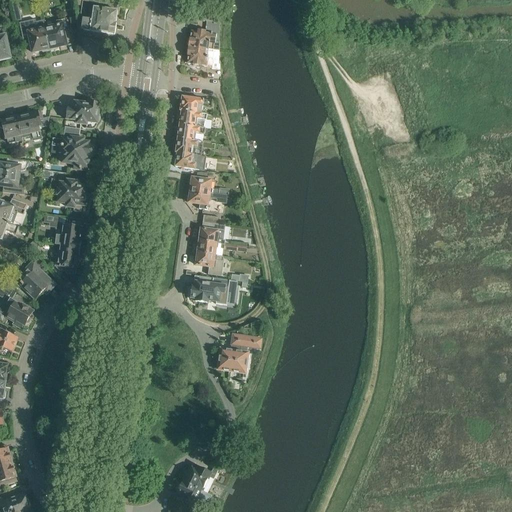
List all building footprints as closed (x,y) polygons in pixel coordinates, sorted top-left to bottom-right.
[(84,31),(115,35),(116,24),(117,12),(116,12),(117,6),(122,4),(122,0),(80,0),(81,1),(83,1),(81,15),(93,16),(93,21),(85,20),(84,31)] [(17,2),(12,3),(15,20),(20,19),(17,2)] [(50,51),(57,50),(58,48),(67,46),(63,31),(69,30),(66,19),(56,22),(57,26),(45,29),(50,51)] [(33,53),(42,51),(43,53),(50,51),(45,29),(44,20),(43,20),(43,21),(36,22),(35,20),(19,23),(23,40),(30,38),(33,53)] [(0,60),(10,58),(4,29),(0,30),(0,60)] [(188,41),(188,45),(189,46),(189,48),(213,51),(220,52),(220,45),(216,44),(216,43),(218,35),(206,34),(206,32),(198,31),(198,32),(193,31),(193,32),(192,32),(191,39),(190,39),(190,40),(188,41)] [(187,50),(187,54),(187,56),(188,57),(187,64),(193,65),(193,66),(201,67),(201,66),(207,66),(207,67),(211,67),(212,60),(213,51),(189,48),(188,49),(187,50)] [(181,110),(180,111),(207,115),(202,114),(203,106),(211,107),(212,102),(182,97),(182,103),(179,105),(179,108),(181,110)] [(68,106),(66,120),(76,121),(76,124),(81,125),(86,125),(86,129),(91,129),(92,129),(93,129),(94,129),(94,128),(95,128),(96,127),(96,126),(96,125),(97,124),(98,122),(99,123),(99,122),(100,121),(100,120),(100,119),(100,118),(100,117),(100,116),(98,116),(100,104),(89,103),(89,105),(89,107),(81,106),(79,103),(76,103),(74,104),(74,106),(68,106)] [(206,121),(207,115),(180,111),(180,112),(182,112),(181,118),(179,119),(178,123),(180,125),(205,129),(204,129),(205,121),(206,121)] [(27,114),(17,116),(22,136),(23,141),(23,139),(32,137),(33,140),(41,138),(39,132),(38,127),(39,127),(41,126),(40,121),(43,121),(42,120),(41,113),(27,116),(27,114)] [(0,127),(0,128),(1,129),(2,129),(3,129),(6,140),(7,140),(8,143),(9,144),(23,141),(22,136),(17,116),(4,119),(4,121),(2,122),(1,122),(1,123),(0,123),(0,127)] [(208,129),(205,129),(180,125),(179,132),(177,133),(176,137),(178,139),(215,144),(195,141),(196,134),(207,135),(208,129)] [(53,139),(52,147),(61,148),(60,155),(62,156),(62,163),(69,164),(74,165),(73,169),(84,171),(89,172),(91,158),(94,157),(95,155),(96,150),(95,148),(94,147),(88,146),(89,143),(83,143),(84,140),(79,139),(80,134),(80,131),(65,129),(65,132),(64,140),(53,139)] [(176,153),(199,156),(201,157),(203,148),(214,150),(215,144),(178,139),(177,145),(175,147),(174,151),(176,152),(176,153)] [(198,164),(199,156),(176,153),(177,154),(175,156),(174,160),(176,162),(175,167),(195,170),(200,170),(201,165),(198,164)] [(6,165),(0,164),(0,175),(19,178),(19,172),(25,171),(29,162),(7,159),(6,165)] [(18,184),(19,178),(0,175),(0,186),(3,187),(3,193),(24,196),(25,195),(24,195),(23,186),(18,184)] [(190,181),(189,185),(191,187),(191,191),(219,195),(219,190),(214,190),(211,189),(212,182),(206,181),(197,180),(192,179),(192,180),(190,181)] [(55,190),(54,195),(53,202),(67,204),(67,207),(74,208),(73,212),(83,213),(84,207),(86,207),(88,204),(89,199),(87,195),(86,195),(87,188),(78,186),(78,183),(68,182),(52,180),(50,190),(55,190)] [(188,197),(187,201),(189,202),(189,203),(200,205),(199,210),(207,211),(209,198),(217,200),(217,203),(226,204),(227,196),(223,195),(219,195),(191,191),(190,196),(188,197)] [(0,220),(8,224),(12,225),(16,216),(17,212),(23,215),(27,206),(12,200),(10,205),(0,201),(0,220)] [(204,216),(203,223),(219,225),(220,218),(204,216)] [(0,239),(2,240),(5,231),(16,235),(18,228),(12,225),(8,224),(0,220),(0,239)] [(199,232),(198,234),(200,236),(200,242),(225,245),(225,244),(226,241),(223,240),(225,226),(219,225),(203,223),(202,229),(201,229),(201,231),(199,232)] [(57,236),(56,245),(80,248),(82,238),(80,238),(82,228),(64,225),(63,230),(61,230),(60,237),(57,236)] [(197,248),(196,250),(198,252),(198,254),(223,257),(221,256),(223,255),(223,252),(222,250),(237,252),(238,246),(225,244),(225,245),(200,242),(199,247),(197,248)] [(79,257),(80,248),(56,245),(56,246),(61,246),(59,258),(56,257),(55,266),(60,271),(67,272),(67,273),(75,274),(78,257),(79,257)] [(195,260),(195,263),(196,264),(196,266),(209,268),(208,275),(221,277),(224,258),(223,258),(223,257),(198,254),(197,259),(195,260)] [(55,285),(52,282),(39,270),(43,265),(36,259),(15,282),(21,287),(22,287),(36,300),(44,292),(46,294),(55,285)] [(0,276),(0,280),(8,286),(12,281),(3,273),(0,276)] [(193,288),(192,299),(195,299),(195,302),(208,303),(208,301),(216,302),(216,305),(227,306),(229,292),(235,293),(237,282),(199,277),(198,283),(196,283),(195,288),(193,288)] [(0,280),(0,290),(6,295),(3,298),(6,299),(4,301),(0,308),(0,311),(8,316),(7,317),(15,322),(13,325),(20,329),(23,324),(25,326),(26,324),(28,324),(31,320),(30,318),(31,316),(33,312),(31,311),(22,305),(22,306),(10,300),(16,292),(8,286),(0,280)] [(0,351),(2,353),(3,350),(13,354),(18,339),(0,332),(0,351)] [(248,354),(246,353),(246,347),(254,349),(256,339),(233,335),(232,345),(233,346),(232,351),(221,350),(218,370),(245,373),(248,354)] [(0,382),(6,383),(7,373),(9,374),(10,368),(8,368),(8,366),(0,364),(0,382)] [(0,467),(12,464),(7,447),(0,448),(0,467)] [(0,486),(14,482),(17,481),(16,478),(12,464),(0,467),(0,486)] [(184,478),(183,482),(202,491),(209,478),(214,480),(214,479),(216,475),(217,474),(218,471),(213,469),(211,473),(201,468),(198,467),(196,471),(192,469),(189,475),(187,474),(184,478)] [(179,484),(177,489),(178,491),(177,494),(184,497),(183,499),(189,502),(189,504),(193,506),(194,505),(196,505),(197,501),(208,506),(210,507),(210,508),(214,500),(214,499),(213,499),(211,498),(212,496),(208,494),(202,491),(183,482),(182,484),(179,484)] [(0,500),(0,506),(1,506),(3,511),(31,511),(24,493),(6,501),(4,503),(0,500)]
